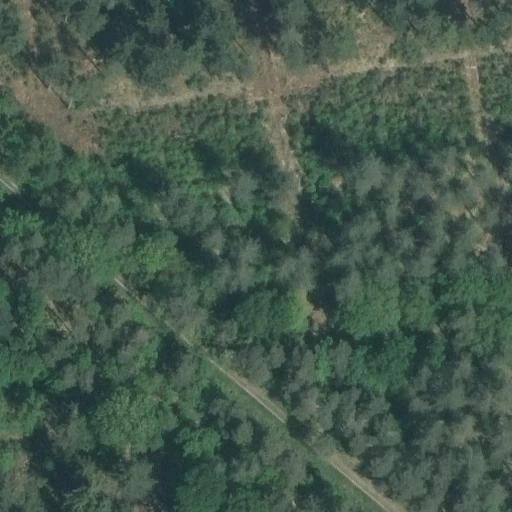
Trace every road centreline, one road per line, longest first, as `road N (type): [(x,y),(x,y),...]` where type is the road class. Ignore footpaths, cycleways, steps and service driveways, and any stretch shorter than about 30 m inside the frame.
road 1 (track): [(0,182),(232,371)]
road 2 (track): [(232,371),(256,351),(511,307)]
road 3 (track): [(232,371),(392,511)]
road 4 (track): [(0,421),(56,413),(86,424),(107,440),(137,511)]
